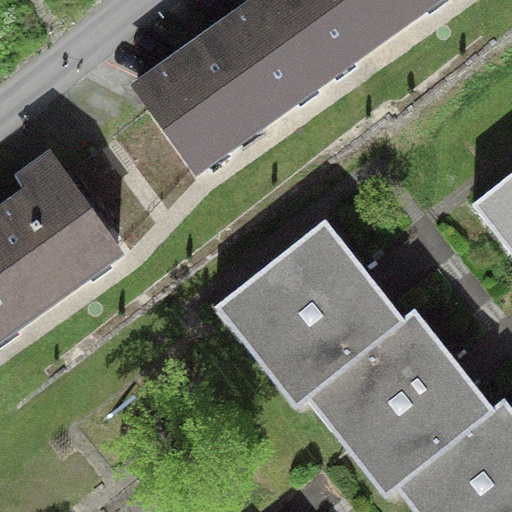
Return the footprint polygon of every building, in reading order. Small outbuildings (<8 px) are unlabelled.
[(266,0),(266,1),(322,78),(431,0),(266,0)] [(322,78),(266,1),(138,92),(194,169),(322,78)] [(32,194),(0,216),(0,335),(117,252),(53,162),(24,182),(32,194)] [(511,251),(511,176),(476,205),(511,251)] [(318,390),(403,323),(325,225),(230,301),(307,398),(318,390)] [(403,323),(318,390),(395,488),(406,479),(491,412),(414,314),(403,323)] [(491,412),(406,479),(432,511),(511,511),(511,413),(503,402),(491,412)]
